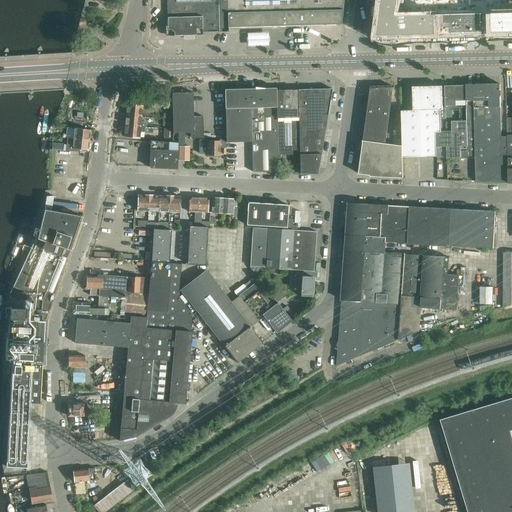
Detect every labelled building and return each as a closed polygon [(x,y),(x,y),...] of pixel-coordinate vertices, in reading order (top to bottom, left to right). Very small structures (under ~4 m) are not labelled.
[(167,0),(168,36),(184,35),(186,33),(186,32),(189,32),(189,39),(194,39),(194,32),(228,31),(228,27),(341,24),(344,0),(167,0)] [(511,0),(383,0),(378,35),(511,31),(511,0)] [(268,33),(247,33),(247,47),(269,46),(268,33)] [(461,147),(461,158),(476,158),(476,182),(508,183),(507,136),(501,137),(501,102),(500,84),(473,85),(466,85),(467,100),(467,107),(468,146),(461,147)] [(446,107),(467,107),(467,100),(466,85),(445,86),(446,107)] [(413,87),(414,110),(402,110),(403,157),(437,156),(437,147),(436,132),(442,132),(441,110),(443,110),(443,86),(413,87)] [(371,88),(364,141),(386,143),(393,87),(371,88)] [(298,90),(300,154),(300,174),(318,174),(332,89),(298,90)] [(252,142),(252,166),(249,166),(249,170),(253,170),(253,172),(278,173),(276,90),(225,91),(226,142),(252,142)] [(278,155),(300,154),(298,90),(282,90),(277,90),(278,155)] [(191,133),(191,137),(204,138),(203,116),(194,116),(193,92),(172,93),(173,133),(191,133)] [(127,104),(126,115),(142,116),(143,106),(127,104)] [(126,115),(125,126),(145,128),(146,123),(141,123),(142,116),(126,115)] [(164,126),(169,126),(170,120),(163,119),(156,118),(155,121),(164,122),(164,126)] [(467,120),(446,121),(446,132),(442,132),(436,132),(437,147),(447,147),(447,158),(461,158),(461,147),(468,146),(467,120)] [(145,128),(125,126),(124,137),(140,138),(140,132),(145,132),(145,128)] [(73,131),(73,139),(89,141),(91,130),(80,129),(80,128),(67,127),(67,129),(67,131),(73,131)] [(89,141),(73,139),(72,148),(88,150),(89,141)] [(208,141),(207,156),(209,156),(209,157),(214,157),(214,156),(220,156),(220,148),(226,148),(226,139),(220,139),(220,141),(208,141)] [(403,146),(386,143),(364,141),(363,140),(363,141),(364,141),(359,174),(371,175),(371,176),(404,178),(403,146)] [(149,167),(177,168),(178,143),(151,141),(149,167)] [(179,160),(189,161),(190,147),(180,146),(179,160)] [(138,211),(148,211),(149,195),(138,195),(138,211)] [(149,195),(148,211),(159,212),(159,196),(149,195)] [(7,338),(6,359),(12,359),(12,362),(10,398),(9,416),(6,466),(27,467),(30,409),(31,401),(39,401),(39,403),(40,403),(40,401),(42,365),(42,364),(41,364),(41,360),(42,361),(44,340),(44,320),(47,321),(47,320),(48,319),(52,304),(54,298),(57,288),(61,276),(67,258),(70,250),(82,216),(64,213),(51,210),(54,196),(47,196),(45,209),(40,229),(38,238),(36,238),(34,241),(33,241),(31,245),(32,245),(32,246),(34,247),(33,249),(31,249),(30,252),(30,254),(31,254),(28,260),(26,259),(10,293),(7,338)] [(170,196),(159,196),(159,212),(169,212),(170,196)] [(180,196),(170,196),(169,212),(180,212),(180,196)] [(194,224),(198,224),(199,197),(189,197),(189,211),(195,212),(194,224)] [(199,197),(198,224),(201,225),(202,212),(208,212),(209,197),(199,197)] [(212,213),(222,213),(223,198),(213,197),(212,213)] [(223,198),(222,213),(232,214),(231,227),(236,227),(237,218),(238,199),(234,199),(223,198)] [(246,225),(260,226),(262,203),(248,202),(246,225)] [(260,226),(273,227),(275,204),(262,203),(260,226)] [(349,203),(347,227),(370,228),(370,236),(386,237),(386,242),(408,243),(410,207),(389,205),(349,203)] [(275,204),(273,227),(287,227),(288,205),(275,204)] [(496,212),(410,207),(408,243),(408,244),(449,246),(449,245),(493,248),(496,212)] [(189,224),(188,232),(206,233),(207,225),(189,224)] [(155,227),(154,235),(172,236),(173,228),(155,227)] [(314,271),(317,231),(252,227),(250,266),(266,267),(266,268),(314,271)] [(346,235),(345,250),(365,251),(369,252),(370,236),(370,228),(347,227),(346,235)] [(188,232),(188,239),(206,241),(206,239),(206,233),(188,232)] [(154,235),(153,243),(171,244),(172,236),(154,235)] [(365,251),(362,301),(382,303),(385,253),(386,242),(386,237),(370,236),(369,252),(365,251)] [(188,239),(187,247),(205,248),(205,247),(206,241),(188,239)] [(153,243),(153,251),(171,252),(171,244),(153,243)] [(187,247),(187,255),(205,256),(205,248),(187,247)] [(342,300),(362,301),(365,251),(345,250),(342,300)] [(153,251),(152,259),(170,260),(171,252),(153,251)] [(511,252),(504,252),(503,307),(511,304),(511,252)] [(385,253),(382,303),(401,304),(402,295),(405,255),(385,253)] [(187,255),(186,262),(204,263),(205,256),(187,255)] [(425,256),(405,255),(402,295),(422,297),(425,256)] [(425,256),(422,297),(421,307),(441,309),(444,273),(445,257),(425,256)] [(130,323),(128,347),(119,441),(123,440),(136,436),(164,420),(163,420),(170,416),(172,414),(173,413),(174,412),(175,410),(176,408),(177,405),(177,403),(185,404),(192,332),(190,332),(192,315),(178,296),(181,264),(151,261),(150,278),(140,277),(140,293),(128,292),(127,292),(124,315),(131,316),(130,323)] [(250,327),(231,302),(206,270),(181,290),(238,363),(238,362),(262,343),(263,343),(250,327)] [(444,273),(441,309),(457,310),(460,270),(457,270),(457,274),(448,273),(444,273)] [(301,291),(301,296),(312,297),(314,277),(309,277),(309,273),(296,272),(295,289),(301,289),(301,291)] [(86,288),(90,288),(126,290),(127,276),(114,276),(91,274),(91,276),(87,276),(87,283),(86,288)] [(129,276),(128,292),(140,293),(140,277),(129,276)] [(260,279),(231,302),(250,327),(259,320),(258,319),(263,315),(277,332),(292,320),(260,279)] [(491,304),(493,304),(493,287),(491,287),(481,287),(481,303),(491,303),(491,304)] [(126,290),(90,288),(90,295),(99,296),(98,308),(89,308),(90,303),(73,302),(73,303),(72,305),(72,307),(73,309),(73,310),(73,314),(108,315),(108,314),(112,315),(112,320),(123,320),(123,315),(124,315),(126,290)] [(402,295),(401,304),(399,340),(420,331),(421,307),(422,297),(402,295)] [(362,301),(342,300),(337,366),(399,340),(401,304),(382,303),(362,301)] [(75,342),(128,347),(130,323),(77,318),(75,342)] [(441,334),(443,339),(466,331),(464,326),(441,334)] [(69,367),(84,367),(84,355),(69,355),(69,361),(68,362),(68,365),(69,366),(69,367)] [(511,511),(511,397),(441,419),(468,511),(511,511)] [(93,415),(93,411),(87,411),(86,403),(68,404),(68,412),(68,415),(68,416),(93,415)] [(373,465),(377,511),(412,511),(415,511),(412,481),(418,481),(416,460),(373,465)] [(95,468),(94,468),(73,470),(74,482),(90,480),(89,474),(95,473),(95,468)] [(27,475),(29,488),(50,485),(47,472),(27,475)] [(93,505),(98,511),(104,511),(134,490),(127,480),(93,505)] [(50,485),(29,488),(32,504),(53,501),(50,485)]
